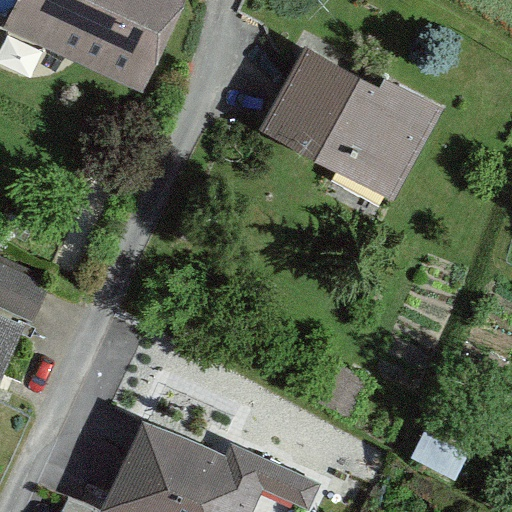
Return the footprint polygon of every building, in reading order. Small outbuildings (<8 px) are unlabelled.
[(184,0),(17,0),(4,28),(141,92),(154,64),(165,41),(184,0)] [(380,89),(308,50),(265,132),(390,199),(438,109),(385,81),(380,89)] [(41,302),(52,276),(0,253),(0,306),(33,320),(41,302)] [(0,383),(25,327),(0,315),(0,383)] [(225,459),(143,421),(99,511),(255,511),(265,492),(307,511),(308,511),(322,485),(232,443),(225,459)] [(470,453),(427,431),(412,459),(455,482),(470,453)] [(98,511),(69,499),(63,511),(98,511)]
